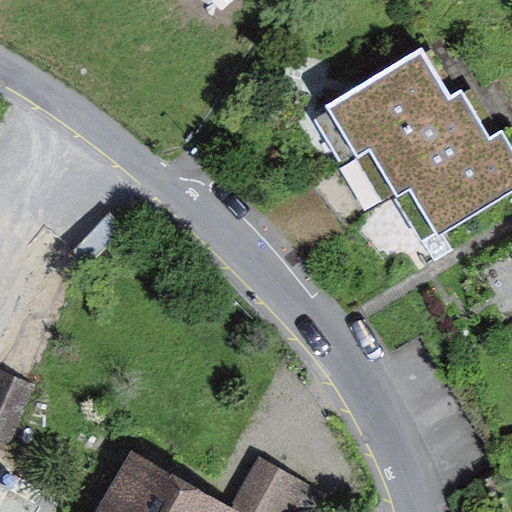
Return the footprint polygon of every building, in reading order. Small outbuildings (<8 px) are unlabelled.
[(422,51),(328,107),(357,155),(368,148),(451,98),(422,51)] [(463,91),(451,98),(368,148),(397,195),(408,188),(491,138),(463,91)] [(511,146),(503,131),(491,138),(408,188),(437,236),(511,191),(511,146)] [(27,385),(0,373),(0,437),(4,439),(27,385)] [(231,511),(304,511),(315,493),(261,462),(231,511)] [(217,511),(139,467),(112,511),(217,511)]
